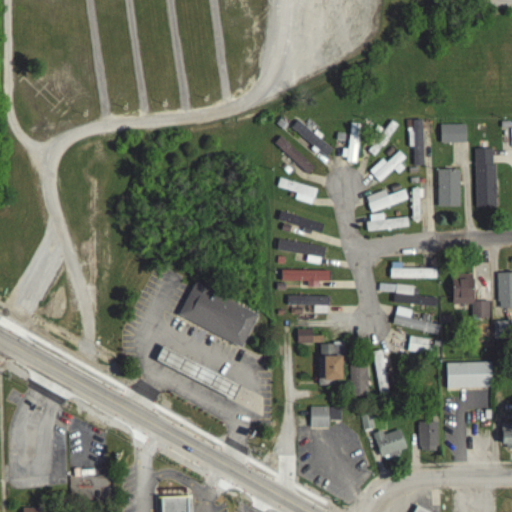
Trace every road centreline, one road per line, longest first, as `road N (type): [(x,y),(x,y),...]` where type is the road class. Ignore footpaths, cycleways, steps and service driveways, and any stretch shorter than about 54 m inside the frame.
road 1 (primary): [(311,511),(0,332)]
road 2 (residential): [(511,477),(393,485),(370,511)]
road 3 (residential): [(341,190),(369,330)]
